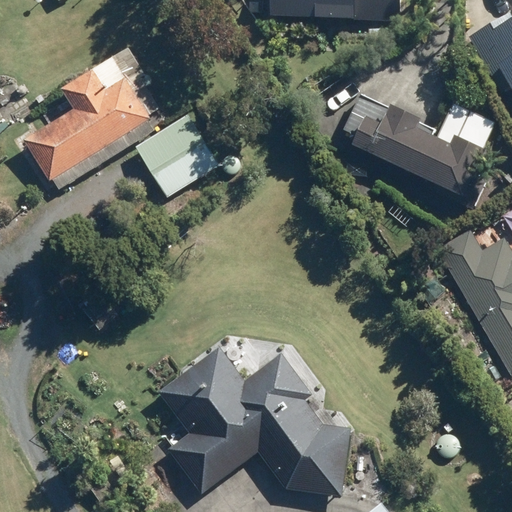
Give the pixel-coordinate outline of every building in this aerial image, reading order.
[(268,0),(268,20),(399,26),(400,0),(268,0)] [(509,17),(468,40),(511,116),(511,17),(510,19),(509,17)] [(369,25),(368,40),(384,40),(385,26),(369,25)] [(102,95),(90,74),(58,94),(71,115),(22,144),(47,185),(148,123),(124,82),(102,95)] [(448,150),(429,141),(432,134),(359,98),(342,134),(354,140),(349,151),(457,202),(454,206),(471,214),(478,200),(470,196),(475,183),(470,181),(482,155),(452,141),(448,150)] [(324,119),(313,102),(300,111),(311,127),(324,119)] [(134,151),(166,200),(217,167),(186,118),(134,151)] [(473,235),(438,255),(510,379),(511,377),(511,254),(504,241),(483,252),(473,235)] [(242,387),(217,352),(156,396),(185,437),(164,452),(198,499),(257,455),(284,492),(339,501),(349,433),(324,430),(304,404),(312,398),(279,357),(242,387)]
